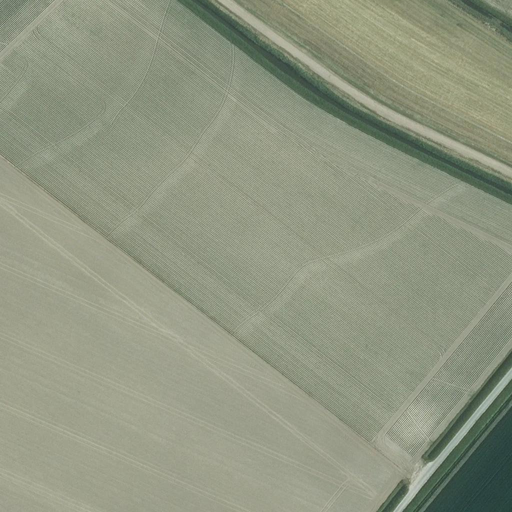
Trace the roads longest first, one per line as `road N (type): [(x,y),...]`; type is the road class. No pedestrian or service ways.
road 1 (track): [(228,0),(358,96),(511,172)]
road 2 (unclassified): [(398,511),(511,375)]
